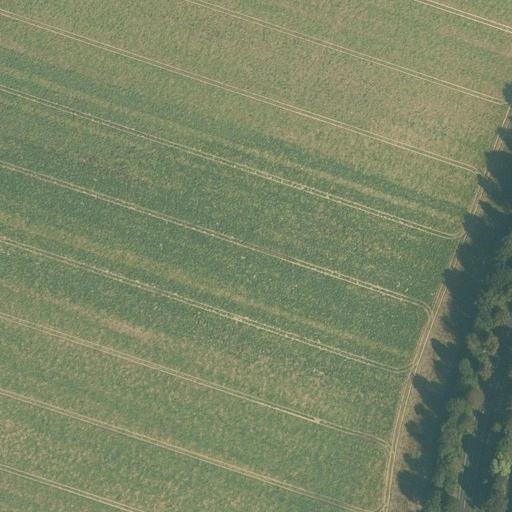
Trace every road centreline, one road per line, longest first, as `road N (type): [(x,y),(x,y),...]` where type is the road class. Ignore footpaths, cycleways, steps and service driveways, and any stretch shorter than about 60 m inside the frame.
road 1 (track): [(427,511),(452,383),(511,220)]
road 2 (tertiary): [(462,511),(477,432),(511,324)]
